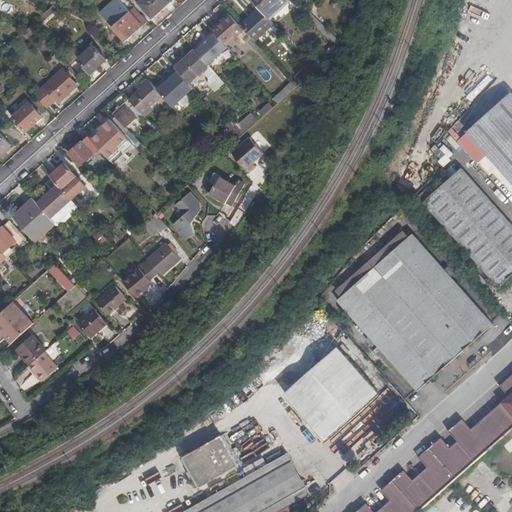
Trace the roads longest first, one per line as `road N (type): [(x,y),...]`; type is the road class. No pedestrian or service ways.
road 1 (residential): [(0,182),(201,0)]
road 2 (residential): [(216,236),(153,310),(21,409)]
road 3 (unclassified): [(511,353),(333,511)]
